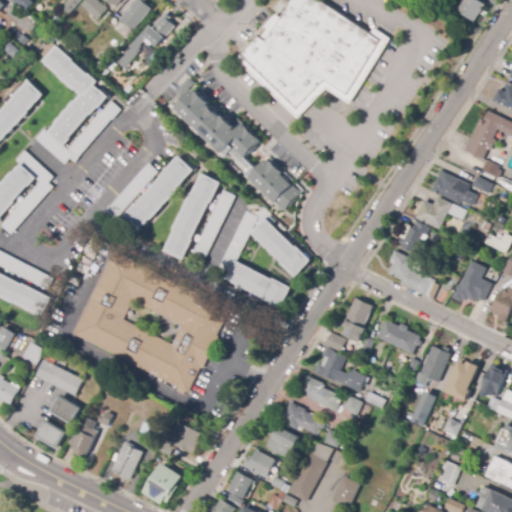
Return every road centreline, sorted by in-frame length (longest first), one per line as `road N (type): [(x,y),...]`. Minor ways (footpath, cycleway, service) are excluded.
road 1 (residential): [(511,5),(184,511)]
road 2 (residential): [(222,29),(223,75),(317,163),(324,178),(320,240),(343,267)]
road 3 (residential): [(343,267),(511,348)]
road 4 (residential): [(0,440),(127,511)]
